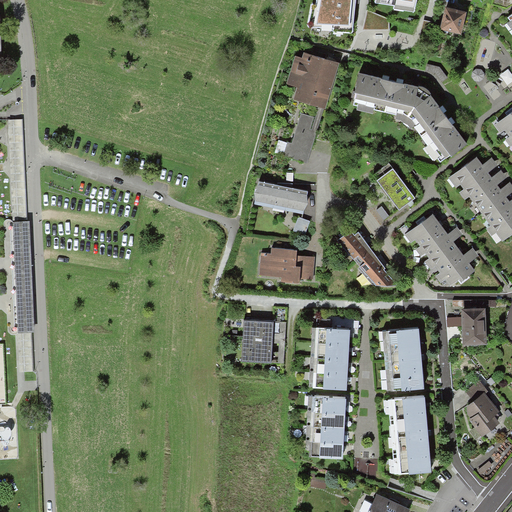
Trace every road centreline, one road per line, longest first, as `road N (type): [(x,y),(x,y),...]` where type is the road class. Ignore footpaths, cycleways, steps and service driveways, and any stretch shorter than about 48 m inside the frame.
road 1 (residential): [(18,0),(27,48),(49,511)]
road 2 (residential): [(432,296),(452,452),(492,500)]
road 3 (residential): [(323,143),(321,200),(365,213),(409,280),(432,296)]
